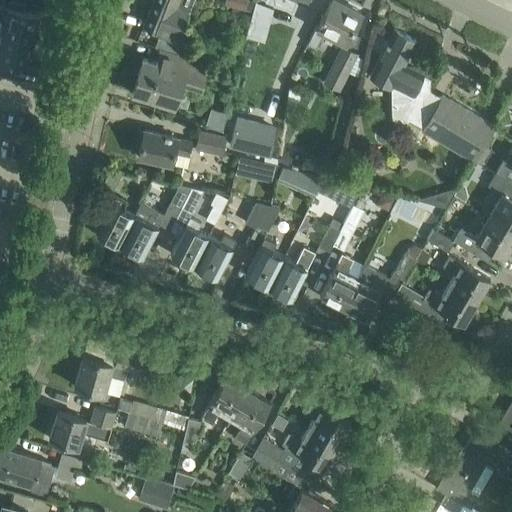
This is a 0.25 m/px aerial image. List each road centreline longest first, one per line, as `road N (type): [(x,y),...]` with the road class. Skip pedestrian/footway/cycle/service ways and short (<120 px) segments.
road 1 (residential): [(406,378),(45,276)]
road 2 (residential): [(45,276),(83,113)]
road 3 (residential): [(406,378),(465,389),(482,380),(511,330)]
road 4 (residential): [(406,378),(375,511)]
road 5 (residential): [(0,389),(45,276)]
